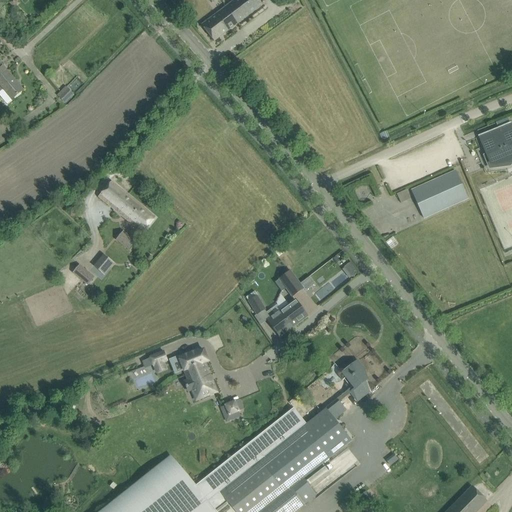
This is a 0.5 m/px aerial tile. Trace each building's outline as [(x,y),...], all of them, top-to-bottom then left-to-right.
[(234,0),(225,7),(238,23),(262,5),(257,0),(234,0)] [(214,41),(238,23),(225,7),(201,25),(214,41)] [(23,90),(9,73),(7,72),(0,77),(0,94),(7,104),(12,100),(23,90)] [(65,103),(74,94),(65,86),(57,95),(65,103)] [(511,128),(510,124),(480,137),(491,164),(507,161),(511,158),(511,128)] [(411,191),(424,218),(468,199),(455,171),(411,191)] [(142,233),(149,225),(155,218),(111,182),(98,197),(142,233)] [(405,190),(397,194),(401,203),(410,199),(405,190)] [(117,242),(125,248),(129,251),(136,240),(123,230),(115,240),(117,242)] [(93,267),(104,275),(114,262),(102,254),(93,267)] [(351,277),(357,273),(350,262),(344,267),(351,277)] [(80,264),(72,273),(87,285),(94,276),(80,264)] [(296,281),(290,273),(277,282),(283,290),(286,288),(294,297),(302,290),(295,281),(296,281)] [(271,309),(266,312),(265,310),(267,309),(255,291),(245,296),(257,315),(255,316),(260,325),(267,320),(280,337),(293,327),(280,310),(275,315),(271,309)] [(280,310),(293,327),(306,317),(294,301),(280,310)] [(184,382),(188,392),(198,388),(202,397),(200,398),(201,399),(217,392),(212,381),(211,381),(209,377),(210,376),(204,362),(208,361),(203,350),(197,353),(195,349),(178,356),(184,371),(186,370),(190,379),(184,382)] [(164,352),(150,358),(143,361),(145,368),(153,365),(153,366),(167,360),(164,352)] [(345,378),(354,389),(352,390),(359,399),(369,392),(362,374),(364,372),(362,367),(357,361),(345,370),(343,369),(341,369),(339,370),(338,372),(338,374),(338,376),(342,381),(345,378)] [(169,457),(99,511),(295,511),(316,495),(311,489),(303,479),(351,441),(334,419),(345,410),(337,399),(326,408),(306,424),(300,416),(293,408),(238,452),(193,487),(169,457)] [(221,408),(226,422),(241,416),(239,411),(243,409),(239,400),(221,408)] [(390,465),(398,460),(396,456),(387,461),(390,465)] [(475,511),(479,508),(486,501),(472,487),(465,494),(446,511),(475,511)] [(375,501),(366,491),(357,498),(366,509),(375,501)]
